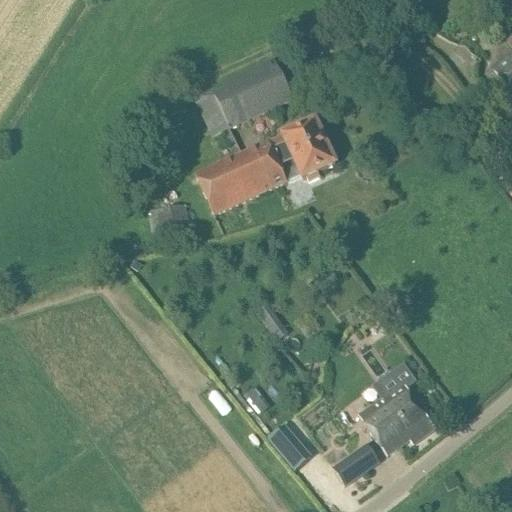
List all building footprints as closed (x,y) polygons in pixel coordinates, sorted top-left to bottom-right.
[(511,89),(511,55),(496,69),(511,89)] [(297,101),(278,62),(198,100),(216,139),(297,101)] [(336,167),(316,123),(282,138),(282,139),(196,178),(214,218),(301,178),(303,183),(306,181),(309,186),(320,180),(318,176),(336,167)] [(193,241),(186,208),(152,216),(159,249),(193,241)] [(289,336),(268,307),(256,316),(277,344),(289,336)] [(436,432),(404,386),(358,418),(387,459),(410,444),(413,448),(436,432)] [(263,406),(252,415),(266,432),(277,424),(263,406)] [(224,426),(185,454),(199,473),(238,445),(224,426)] [(284,441),(276,448),(290,462),(297,455),(284,441)] [(367,474),(355,456),(333,471),(345,489),(367,474)]
